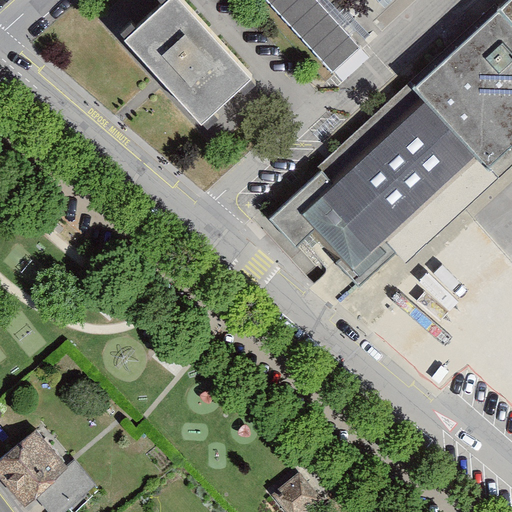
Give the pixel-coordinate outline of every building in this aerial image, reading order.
[(185,0),(155,0),(115,36),(194,124),(251,73),(185,0)] [(511,0),(503,0),(270,217),(293,242),(312,224),(339,253),(331,261),(354,286),(390,252),(407,270),(511,172),(511,0)] [(270,0),(342,79),(376,49),(332,0),(270,0)] [(67,472),(34,431),(0,458),(0,482),(22,509),(67,472)] [(301,476),(271,497),(281,511),(311,511),(321,505),(301,476)]
